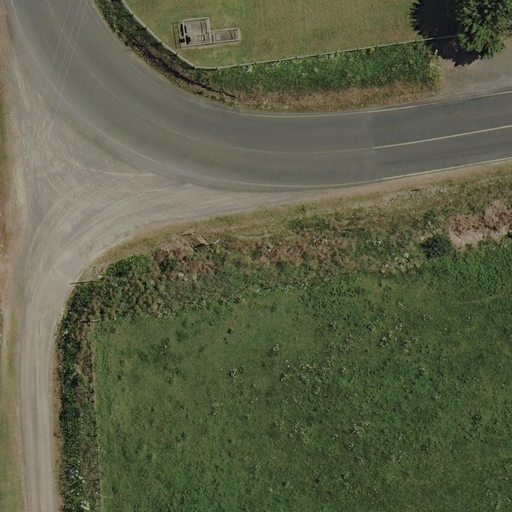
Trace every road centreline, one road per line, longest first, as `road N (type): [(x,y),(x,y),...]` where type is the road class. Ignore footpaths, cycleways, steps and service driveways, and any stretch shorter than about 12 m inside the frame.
road 1 (unclassified): [(45,0),(116,96),(162,128),(214,144),(296,154),(511,127)]
road 2 (unknown): [(86,62),(45,133),(61,511)]
